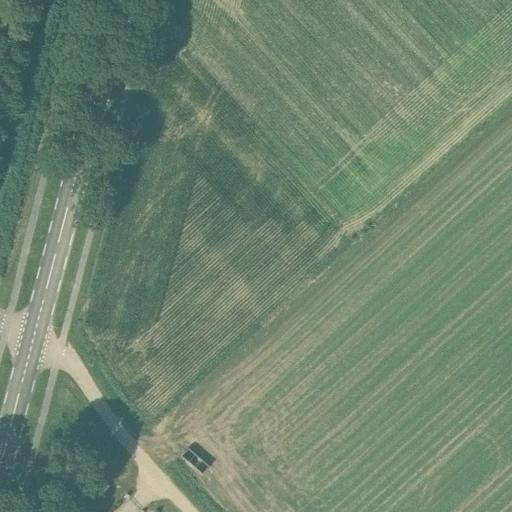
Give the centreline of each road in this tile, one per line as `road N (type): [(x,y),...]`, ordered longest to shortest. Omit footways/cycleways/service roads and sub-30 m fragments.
road 1 (secondary): [(32,339),(122,0)]
road 2 (unclassified): [(188,511),(73,366),(32,339)]
road 3 (secondary): [(0,464),(32,339)]
